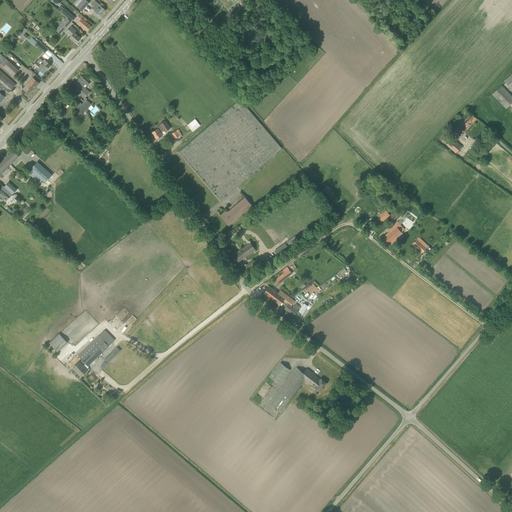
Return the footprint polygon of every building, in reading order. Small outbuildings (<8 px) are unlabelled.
[(82,0),(77,6),(82,11),(89,3),(85,0),(82,0)] [(91,8),(95,12),(100,16),(106,10),(103,8),(105,6),(101,3),(100,5),(95,0),(91,4),(93,6),(91,8)] [(218,23),(221,26),(230,18),(228,17),(238,8),(236,6),(226,15),(227,15),(218,23)] [(64,8),(61,12),(67,18),(71,14),(64,8)] [(84,16),(78,23),(87,31),(91,26),(87,21),(88,20),(84,16)] [(67,18),(55,30),(61,35),(72,22),(67,18)] [(76,31),(71,26),(66,31),(71,36),(70,37),(76,43),(81,38),(75,32),(76,31)] [(22,37),(26,40),(28,37),(25,34),(21,30),(19,33),(22,37)] [(38,41),(37,43),(31,37),(29,40),(35,46),(36,45),(45,53),(48,50),(38,41)] [(0,53),(0,62),(13,75),(18,70),(0,53)] [(40,63),(37,61),(34,65),(44,73),(51,65),(45,60),(41,65),(40,64),(40,63)] [(16,85),(12,81),(0,70),(0,86),(8,94),(16,85)] [(75,84),(78,87),(76,90),(85,98),(90,93),(85,88),(90,84),(87,81),(82,76),(75,84)] [(26,92),(29,89),(32,91),(39,83),(33,77),(26,86),(23,89),(26,92)] [(506,109),(511,102),(511,97),(501,86),(492,95),(506,109)] [(86,111),(87,112),(89,110),(88,108),(91,104),(87,100),(75,113),(80,117),(86,111)] [(179,153),(220,201),(282,149),(240,100),(179,153)] [(472,113),(461,122),(460,121),(451,129),(458,137),(477,119),(472,113)] [(187,125),(192,131),(200,125),(195,118),(187,125)] [(157,139),(162,135),(161,133),(164,131),(165,132),(170,129),(165,121),(160,124),(156,127),(157,128),(152,132),(157,139)] [(178,129),(176,131),(172,133),(175,138),(176,138),(178,139),(182,136),(181,135),(181,134),(178,129)] [(99,136),(105,143),(107,141),(101,134),(99,136)] [(450,136),(444,143),(456,153),(461,147),(450,136)] [(76,139),(73,143),(78,147),(81,144),(76,139)] [(0,175),(19,156),(12,149),(0,162),(0,175)] [(46,183),(53,176),(38,162),(31,169),(33,171),(32,172),(33,173),(42,181),(42,180),(46,183)] [(13,194),(11,192),(4,186),(4,187),(1,184),(0,183),(0,195),(3,192),(5,194),(9,197),(9,198),(13,194)] [(252,205),(245,197),(228,212),(227,210),(220,215),(229,225),(252,205)] [(374,211),(377,208),(372,203),(361,213),(366,218),(374,211)] [(390,215),(385,208),(382,211),(383,212),(378,216),(382,221),(390,215)] [(387,230),(389,233),(383,238),(388,244),(402,233),(401,232),(404,229),(397,221),(387,230)] [(288,240),(285,243),(274,250),(278,255),(298,240),(295,236),(288,240)] [(418,237),(416,240),(413,243),(419,249),(425,243),(418,237)] [(251,243),(250,243),(232,256),(237,263),(256,250),(251,243)] [(255,265),(252,261),(245,266),(248,270),(255,265)] [(282,270),(285,273),(275,280),(278,284),(292,273),(287,266),(282,270)] [(347,271),(344,267),(337,272),(340,276),(347,271)] [(307,289),(311,293),(317,288),(313,283),(307,289)] [(264,293),(272,300),(278,293),(269,286),(264,293)] [(278,293),(272,300),(280,305),(284,300),(292,305),(295,301),(280,290),(278,293)] [(288,304),(287,305),(284,309),(294,316),(297,313),(297,314),(298,312),(298,311),(288,304)] [(88,370),(84,366),(83,365),(85,363),(88,366),(115,340),(105,330),(78,355),(82,359),(80,361),(79,361),(73,367),(81,376),(88,370)] [(57,351),(67,342),(59,333),(49,342),(57,351)] [(104,359),(108,363),(120,350),(117,347),(104,359)] [(269,377),(279,384),(290,370),(280,362),(269,377)] [(313,386),(320,392),(327,383),(321,379),(319,381),(316,378),(317,377),(313,375),(314,374),(306,369),(303,373),(297,368),(269,404),(280,413),(305,381),(307,383),(308,382),(314,386),(313,386)]
